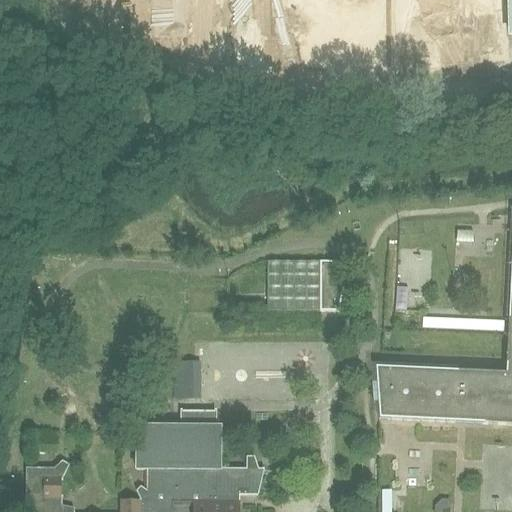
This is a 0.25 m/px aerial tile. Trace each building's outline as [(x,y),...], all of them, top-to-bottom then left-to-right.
[(109,0),(111,55),(136,54),(136,45),(147,45),(146,31),(147,31),(147,29),(146,29),(146,24),(147,24),(147,23),(146,23),(146,17),(147,17),(147,15),(146,15),(146,11),(146,9),(145,9),(145,0),(109,0)] [(192,32),(190,46),(201,47),(200,55),(225,59),(232,0),(196,0),(195,10),(194,10),(194,12),(195,12),(194,17),(193,16),(193,18),(194,18),(193,24),(192,24),(192,25),(193,25),(192,30),(191,31),(192,32)] [(324,0),(286,0),(305,70),(331,70),(334,80),(362,80),(365,70),(391,70),(409,0),(371,0),(371,2),(325,2),(324,0)] [(464,0),(471,58),(496,55),(495,47),(506,46),(504,32),(505,31),(505,30),(504,30),(503,25),(504,25),(504,24),(503,24),(503,18),(503,16),(502,17),(502,12),(503,12),(502,10),(500,0),(464,0)] [(460,244),(477,245),(478,233),(461,232),(460,244)] [(511,252),(509,321),(508,321),(506,375),(376,369),(379,421),(511,427),(511,252)] [(341,265),(322,265),(269,265),(269,314),(341,315),(344,290),(341,265)] [(216,384),(206,385),(205,364),(186,365),(188,402),(216,400),(216,384)] [(262,472),(219,471),(219,430),(214,430),(214,414),(182,413),(182,430),(136,429),(136,471),(148,472),(148,504),(139,504),(139,503),(120,502),(120,511),(60,511),(61,480),(52,480),(52,471),(27,471),(26,511),(244,511),(245,497),(264,498),(264,471),(262,471),(262,472)]
